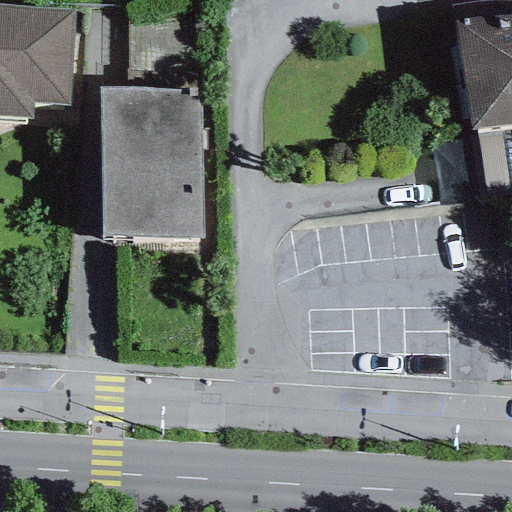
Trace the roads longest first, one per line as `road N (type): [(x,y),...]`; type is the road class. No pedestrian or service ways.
road 1 (tertiary): [(0,460),(511,497)]
road 2 (residential): [(511,428),(0,407)]
